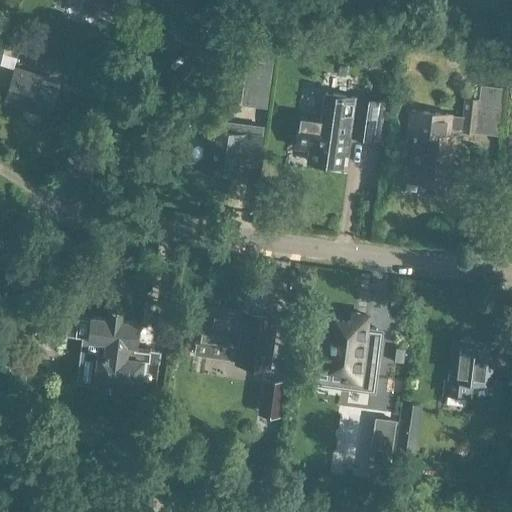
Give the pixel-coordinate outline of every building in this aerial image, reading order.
[(118,0),(81,0),(80,4),(82,9),(91,13),(97,11),(99,6),(113,12),(118,0)] [(158,28),(162,40),(170,37),(165,25),(158,28)] [(248,47),(241,103),(247,104),(251,72),(269,74),(273,50),(248,47)] [(5,100),(48,114),(58,82),(15,68),(5,100)] [(479,99),(501,100),(502,87),(481,84),(479,99)] [(299,115),(295,144),(309,146),(307,159),(339,164),(341,151),(345,151),(348,132),(353,133),(353,134),(371,137),(376,98),(358,96),(358,97),(325,92),(321,118),(299,115)] [(464,116),(462,130),(475,132),(479,99),(466,97),(464,116)] [(479,99),(475,132),(498,134),(501,100),(479,99)] [(450,139),(451,128),(452,114),(453,112),(425,109),(411,108),(407,144),(413,145),(411,165),(405,164),(403,181),(446,185),(449,158),(451,158),(452,154),(456,154),(459,153),(460,149),(461,143),(460,141),(458,140),(450,139)] [(206,143),(203,169),(221,171),(222,164),(239,166),(239,162),(257,164),(263,126),(212,119),(209,143),(206,143)] [(413,196),(413,204),(434,205),(434,197),(413,196)] [(200,309),(196,340),(209,342),(209,338),(224,340),(223,344),(238,346),(236,360),(236,363),(268,367),(270,354),(275,316),(243,311),(243,315),(200,309)] [(94,382),(155,390),(159,359),(149,358),(150,348),(135,346),(138,320),(120,318),(121,314),(108,312),(107,316),(90,314),(90,316),(69,313),(67,333),(83,335),(81,353),(97,355),(94,382)] [(320,315),(313,369),(315,370),(316,367),(345,370),(345,375),(344,375),(343,375),(342,380),(344,380),(343,384),(342,384),(342,387),(373,391),(378,357),(362,355),(366,323),(335,319),(335,321),(322,319),(322,315),(320,315)] [(469,396),(471,381),(489,383),(493,344),(454,339),(450,377),(447,376),(445,392),(469,396)] [(509,379),(507,379),(494,378),(491,410),(505,411),(509,379)] [(283,381),(268,379),(266,397),(281,399),(283,381)] [(143,395),(137,448),(148,449),(154,396),(143,395)] [(372,434),(370,444),(373,445),(371,458),(374,458),(389,460),(395,420),(377,418),(374,435),(372,434)] [(50,423),(46,452),(74,456),(79,428),(50,423)] [(398,427),(394,452),(415,455),(419,430),(398,427)] [(374,458),(372,473),(387,475),(389,460),(374,458)] [(496,472),(494,485),(504,486),(506,473),(496,472)] [(107,475),(85,476),(85,503),(107,503),(107,475)] [(412,495),(391,495),(391,504),(391,511),(412,511),(412,504),(412,495)] [(383,497),(371,498),(372,511),(382,511),(382,504),(384,504),(383,497)]
